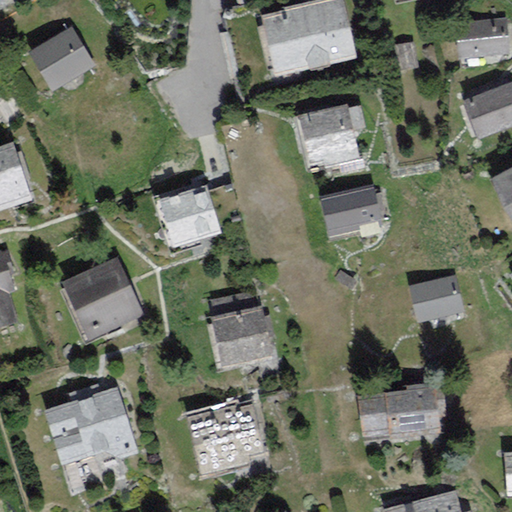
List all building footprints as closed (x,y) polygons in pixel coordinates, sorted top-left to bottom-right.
[(240,0),(242,10),(290,0),(302,0),(303,3),(317,0),(240,0)] [(340,0),(338,0),(256,17),(270,83),(354,65),(340,0)] [(455,62),(509,56),(505,21),(451,28),(455,62)] [(88,66),(68,31),(23,56),(44,92),(88,66)] [(412,48),(394,51),(397,73),(415,71),(412,48)] [(511,86),(511,85),(458,106),(473,143),(511,127),(511,86)] [(344,110),(293,121),(305,174),(357,163),(353,143),(365,140),(360,111),(345,114),(344,110)] [(14,148),(0,151),(0,211),(30,203),(14,148)] [(511,169),(485,183),(511,234),(511,169)] [(217,233),(202,190),(156,206),(172,249),(217,233)] [(372,190),(316,201),(325,244),(380,233),(372,190)] [(7,252),(0,253),(0,328),(11,326),(1,295),(18,290),(7,252)] [(138,312),(114,263),(57,290),(81,339),(138,312)] [(355,286),(340,274),(334,282),(349,294),(355,286)] [(451,280),(406,290),(414,326),(460,315),(451,280)] [(258,314),(207,322),(216,373),(266,364),(258,314)] [(404,394),(356,400),(360,443),(441,436),(435,386),(404,389),(404,394)] [(115,390),(40,414),(58,471),(66,468),(73,493),(106,482),(101,466),(135,455),(115,390)] [(251,404),(182,419),(195,477),(249,464),(247,456),(262,452),(251,404)] [(511,455),(501,456),(504,499),(511,498),(511,455)] [(460,511),(455,492),(383,511),(460,511)]
